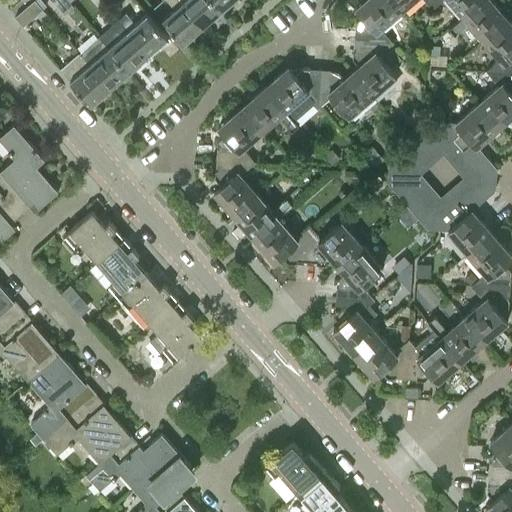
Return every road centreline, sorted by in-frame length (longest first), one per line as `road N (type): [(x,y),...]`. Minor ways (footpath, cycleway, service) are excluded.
road 1 (residential): [(239,321),(147,405),(14,254),(109,169)]
road 2 (residential): [(122,184),(197,117),(213,90),(333,0)]
road 3 (residential): [(122,184),(239,321)]
road 4 (residential): [(377,482),(511,369)]
road 5 (residential): [(234,511),(207,480),(303,398)]
road 6 (residential): [(0,47),(109,169)]
